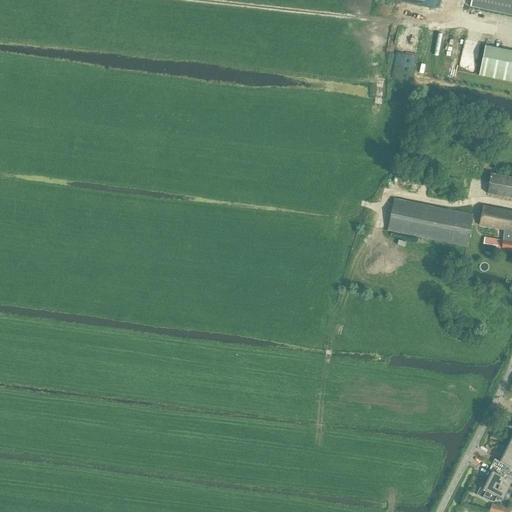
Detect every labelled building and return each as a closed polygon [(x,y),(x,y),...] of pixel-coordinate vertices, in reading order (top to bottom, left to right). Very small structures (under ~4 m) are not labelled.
[(511,0),(471,0),(470,8),(511,16),(511,0)] [(511,82),(511,51),(485,46),(479,76),(511,82)] [(471,144),(470,147),(472,150),(476,152),(478,153),(482,153),(485,152),(487,151),(481,144),(482,137),(474,139),(472,141),(471,144)] [(511,199),(511,179),(490,174),(486,194),(511,199)] [(466,248),(472,216),(394,200),(387,231),(466,248)] [(511,251),(511,212),(482,207),(479,226),(503,231),(502,241),(484,238),(484,244),(496,247),(496,249),(501,250),(511,251)] [(494,459),(491,465),(508,473),(509,474),(511,468),(511,466),(511,446),(509,445),(500,462),(494,459)] [(480,487),(476,495),(488,501),(493,502),(496,497),(501,499),(508,487),(501,483),(503,478),(504,479),(505,478),(508,473),(491,465),(488,470),(492,472),(483,489),(480,487)]
